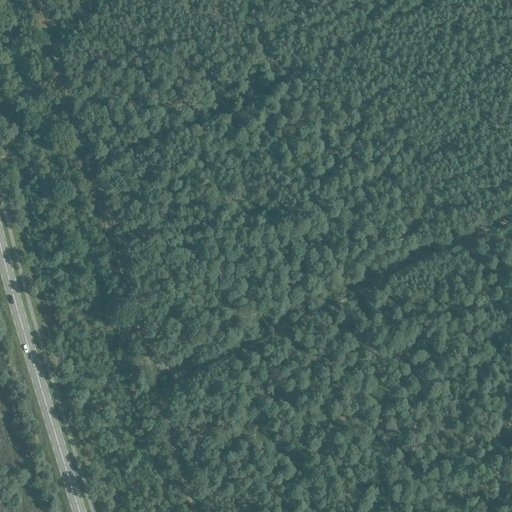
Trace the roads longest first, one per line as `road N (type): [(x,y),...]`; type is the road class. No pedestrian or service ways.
road 1 (track): [(33,0),(191,511)]
road 2 (primary): [(78,511),(0,246)]
